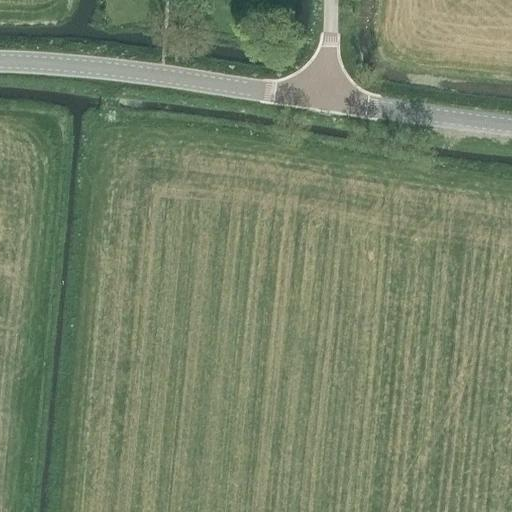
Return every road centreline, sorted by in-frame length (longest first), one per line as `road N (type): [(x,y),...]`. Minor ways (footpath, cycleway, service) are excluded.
road 1 (tertiary): [(0,62),(327,100)]
road 2 (tertiary): [(511,125),(327,100)]
